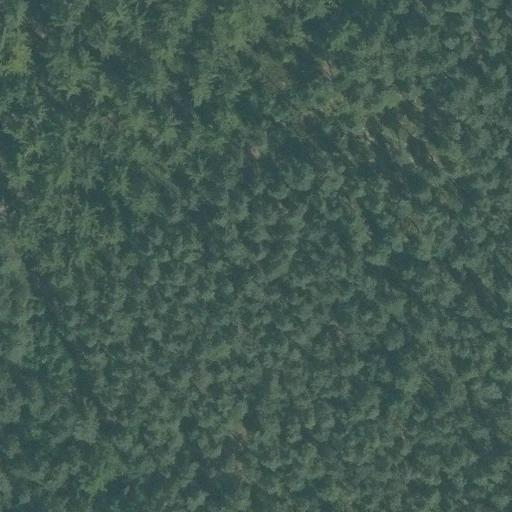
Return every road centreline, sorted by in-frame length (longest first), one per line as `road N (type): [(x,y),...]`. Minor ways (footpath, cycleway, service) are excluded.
road 1 (track): [(269,511),(511,38)]
road 2 (track): [(164,511),(0,219)]
